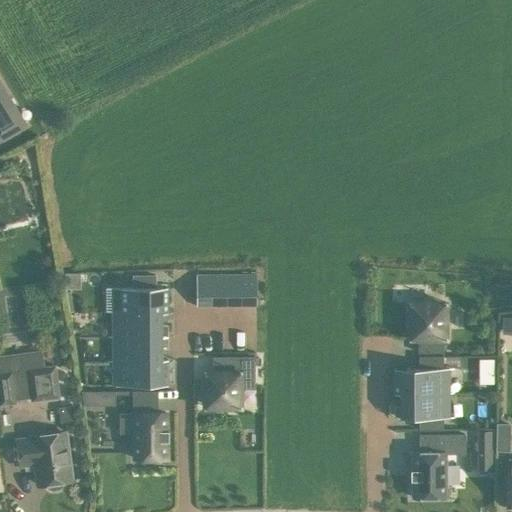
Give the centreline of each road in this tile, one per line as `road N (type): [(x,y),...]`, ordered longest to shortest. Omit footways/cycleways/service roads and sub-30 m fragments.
road 1 (residential): [(179,511),(181,322),(250,322)]
road 2 (residential): [(377,511),(377,345)]
